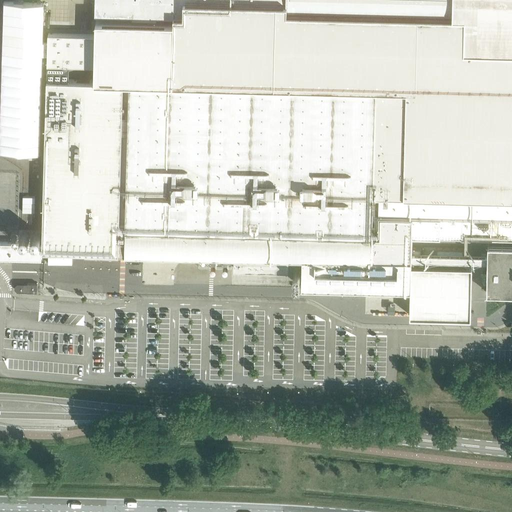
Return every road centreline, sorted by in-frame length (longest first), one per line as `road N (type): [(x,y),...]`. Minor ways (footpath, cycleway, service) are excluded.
road 1 (tertiary): [(511,451),(113,411)]
road 2 (primary): [(221,511),(0,506)]
